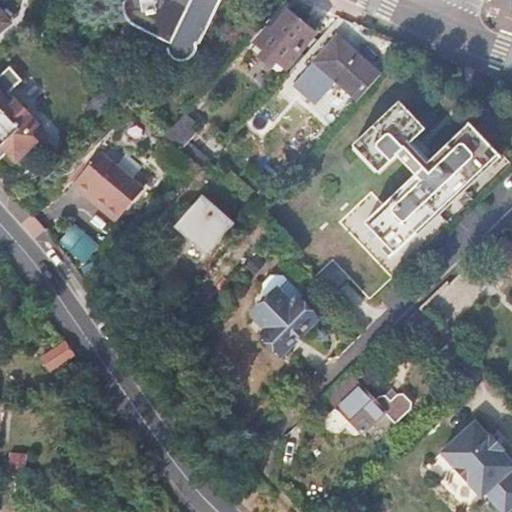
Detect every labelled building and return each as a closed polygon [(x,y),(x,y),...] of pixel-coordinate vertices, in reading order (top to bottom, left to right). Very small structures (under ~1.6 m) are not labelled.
[(134,25),(172,44),(174,52),(176,56),(180,59),(184,60),(189,59),(193,57),(195,54),(197,48),(197,40),(201,40),(219,0),(126,0),(124,6),(128,15),(134,25)] [(0,29),(8,22),(0,11),(0,29)] [(265,56),(276,67),(281,61),(288,66),(314,33),(299,19),(296,21),(289,15),(273,33),(270,30),(260,43),(269,51),(265,56)] [(364,94),(380,74),(338,36),(329,46),(316,63),(358,100),(364,94)] [(0,159),(8,152),(18,161),(39,142),(30,134),(41,124),(10,92),(23,79),(12,68),(0,78),(0,159)] [(300,80),(291,70),(271,93),(261,104),(271,113),(300,80)] [(401,101),(354,147),(379,173),(396,156),(415,175),(366,222),(396,253),(499,155),(470,124),(429,162),(410,142),(425,128),(401,101)] [(197,124),(186,114),(167,136),(205,169),(211,162),(190,143),(197,134),(193,130),(197,124)] [(108,144),(79,176),(118,212),(147,180),(108,144)] [(205,195),(177,225),(210,253),(235,222),(205,195)] [(511,246),(505,239),(492,252),(511,273),(511,246)] [(265,334),(279,348),(284,352),(317,318),(304,304),(306,301),(284,279),(272,278),(262,289),(261,300),(263,303),(254,312),(268,328),(265,334)] [(158,287),(126,311),(133,321),(164,295),(158,287)] [(52,370),(74,355),(64,341),(43,357),(52,370)] [(352,377),(329,399),(346,417),(343,421),(343,424),(352,433),(357,433),(366,427),(390,404),(381,393),(374,400),(352,377)] [(484,496),(498,511),(509,511),(511,510),(511,478),(508,474),(511,469),(511,466),(500,453),(503,450),(490,437),(488,439),(472,423),(441,454),(481,498),(484,496)] [(10,484),(27,486),(29,470),(11,469),(10,484)]
